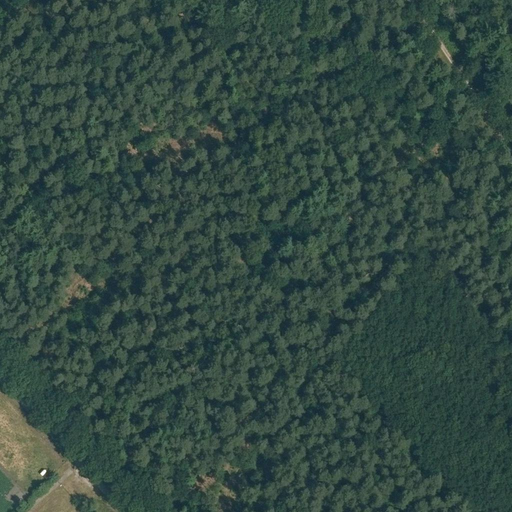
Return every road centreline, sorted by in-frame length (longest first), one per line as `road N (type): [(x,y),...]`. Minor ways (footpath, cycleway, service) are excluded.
road 1 (track): [(409,0),(511,153)]
road 2 (track): [(0,378),(122,511)]
